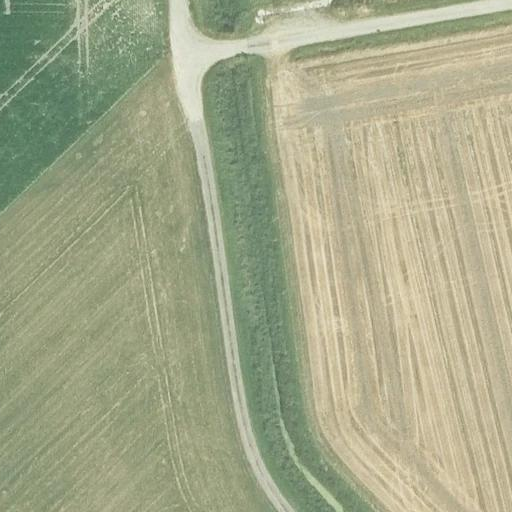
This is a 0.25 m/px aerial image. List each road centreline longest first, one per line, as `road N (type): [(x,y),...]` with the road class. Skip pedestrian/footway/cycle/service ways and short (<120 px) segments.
road 1 (unclassified): [(286,511),(249,451),(201,140),(180,58)]
road 2 (unclassified): [(180,58),(511,1)]
